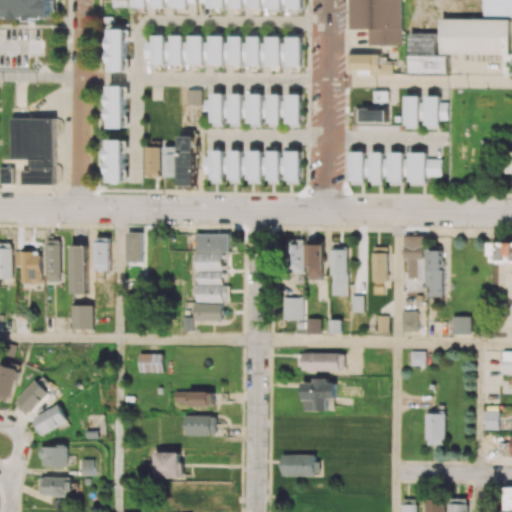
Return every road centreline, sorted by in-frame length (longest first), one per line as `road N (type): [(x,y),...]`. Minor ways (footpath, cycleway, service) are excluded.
road 1 (residential): [(80,210),(511,213)]
road 2 (residential): [(260,212),(256,511)]
road 3 (residential): [(209,136),(442,139)]
road 4 (residential): [(328,0),(326,212)]
road 5 (residential): [(81,0),(80,210)]
